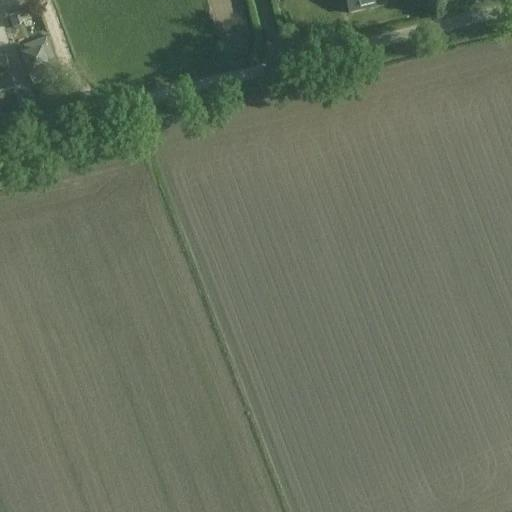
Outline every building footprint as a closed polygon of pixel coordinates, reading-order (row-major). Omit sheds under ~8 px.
[(384,0),(346,0),(349,15),(386,6),(384,0)] [(20,28),(24,22),(21,14),(9,18),(13,30),(20,28)] [(33,86),(59,76),(46,41),(20,50),(33,86)] [(0,57),(0,76),(9,74),(4,57),(0,57)] [(9,74),(0,76),(0,127),(21,123),(10,79),(9,74)]
